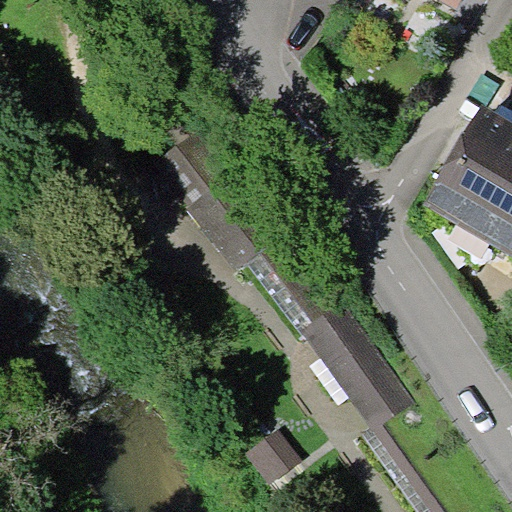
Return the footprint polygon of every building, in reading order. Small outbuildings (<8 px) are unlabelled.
[(460,0),(438,0),(455,10),(460,0)] [(511,117),(483,100),(423,202),(511,253),(511,117)] [(338,310),(200,128),(154,162),(236,271),(261,252),(316,326),(338,310)] [(417,417),(338,310),(316,326),(292,345),(370,451),(417,417)] [(301,457),(278,428),(246,453),(269,482),(301,457)]
